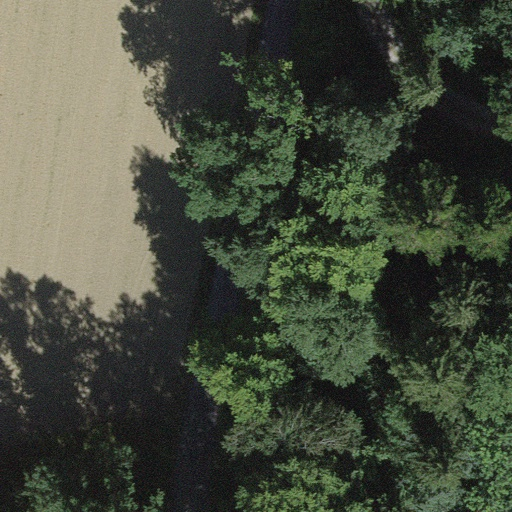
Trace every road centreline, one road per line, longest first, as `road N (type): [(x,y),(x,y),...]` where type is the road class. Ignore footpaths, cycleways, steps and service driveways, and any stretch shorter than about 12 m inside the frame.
road 1 (track): [(192,511),(195,457),(282,0)]
road 2 (track): [(277,35),(511,87)]
